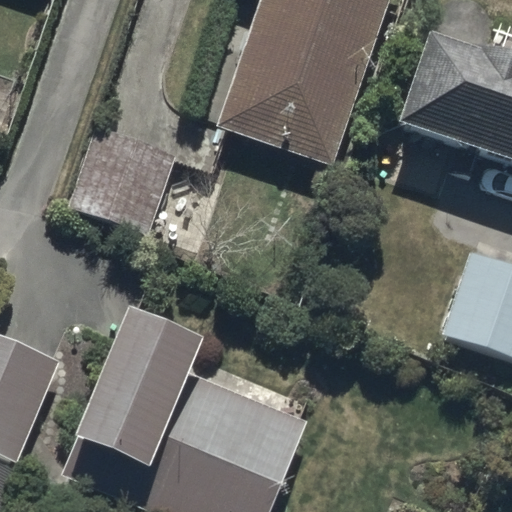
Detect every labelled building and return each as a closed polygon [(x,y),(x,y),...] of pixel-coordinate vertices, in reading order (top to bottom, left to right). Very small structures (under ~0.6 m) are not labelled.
[(385,0),(258,0),(216,127),(329,165),(385,0)] [(511,61),(424,32),(393,125),(511,164),(511,61)] [(174,157),(91,128),(63,208),(146,237),(174,157)] [(511,268),(465,254),(438,337),(511,359),(511,268)] [(204,336),(128,305),(73,436),(80,439),(65,474),(154,511),(273,511),(313,420),(190,369),(204,336)] [(56,362),(0,339),(0,458),(14,464),(56,362)] [(0,511),(10,511),(21,483),(0,474),(0,511)]
